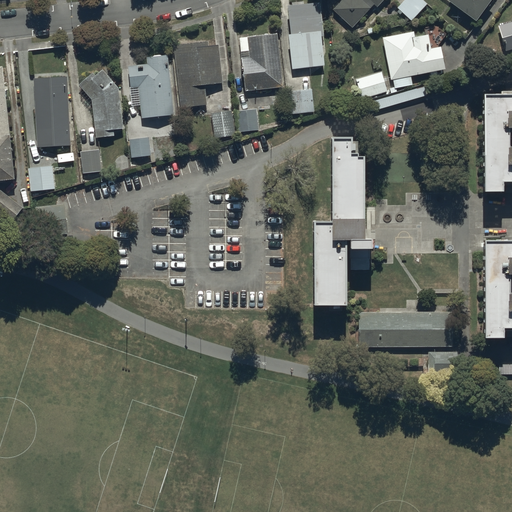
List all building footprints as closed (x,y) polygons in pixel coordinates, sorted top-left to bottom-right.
[(341,0),(332,9),(352,28),(374,5),(377,7),(383,0),(341,0)] [(427,5),(421,0),(403,0),(397,8),(411,21),(427,5)] [(475,21),(489,0),(445,0),(475,21)] [(290,34),(287,35),(291,70),(323,66),(320,41),(323,41),(322,37),(324,37),(320,3),(303,5),(303,1),(291,2),(291,5),(287,6),(290,34)] [(511,21),(498,25),(506,51),(511,49),(511,21)] [(414,32),(382,38),(390,80),(392,80),(394,88),(412,85),(410,76),(445,70),(441,47),(430,49),(428,35),(415,37),(414,32)] [(282,87),(276,34),(239,37),(245,91),(282,87)] [(206,41),(173,45),(180,107),(206,104),(204,86),(222,83),(218,45),(206,46),(206,41)] [(174,115),(169,54),(146,56),(147,65),(128,66),(130,87),(138,87),(141,118),(174,115)] [(0,179),(13,178),(1,67),(0,66),(0,179)] [(92,73),(78,85),(92,100),(95,138),(113,136),(113,130),(122,129),(118,89),(102,69),(94,76),(92,73)] [(381,72),(356,79),(361,99),(387,92),(381,72)] [(67,78),(33,79),(36,147),(70,146),(67,78)] [(365,103),(367,112),(426,96),(423,86),(365,103)] [(312,90),(288,91),(290,114),(314,113),(312,90)] [(482,187),(499,187),(499,178),(511,177),(511,92),(481,92),(482,187)] [(256,110),(236,111),(238,132),(258,130),(256,110)] [(232,112),(211,114),(214,138),(235,136),(232,112)] [(149,137),(129,140),(131,158),(151,156),(149,137)] [(350,137),(329,137),(329,223),(314,223),(314,304),(344,303),(344,241),(364,241),(364,229),(363,154),(350,154),(350,137)] [(98,150),(79,152),(82,174),(101,172),(98,150)] [(52,167),(28,168),(30,192),(54,190),(52,167)] [(66,206),(37,209),(39,237),(69,234),(66,206)] [(511,239),(483,239),(483,335),(501,335),(501,326),(511,326),(511,239)] [(452,312),(358,312),(358,347),(452,347),(452,312)] [(456,354),(429,354),(429,370),(456,371),(456,354)] [(511,364),(499,365),(499,375),(511,374),(511,364)]
